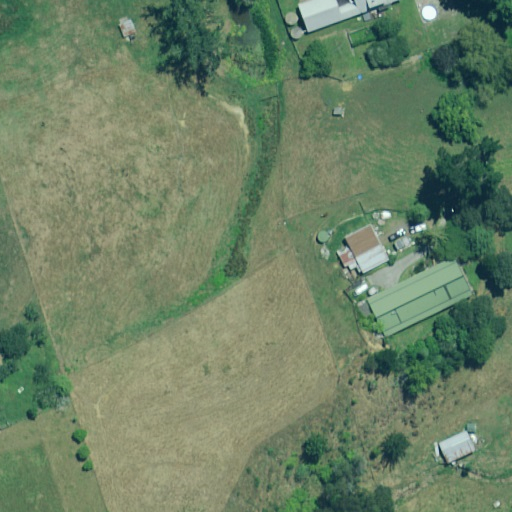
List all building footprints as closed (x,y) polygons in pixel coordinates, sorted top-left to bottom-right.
[(398,0),(353,0),(355,3),(338,9),(335,0),(315,0),(298,6),(307,33),(379,7),(381,11),(390,7),(389,4),(398,0)] [(300,22),(297,11),(283,15),(287,26),(300,22)] [(456,30),(446,21),(438,32),(448,40),(456,30)] [(380,245),(371,226),(346,237),(349,244),(335,250),(344,269),(349,267),(351,272),(359,268),(362,274),(388,262),(380,245)] [(472,295),(454,259),(367,300),(385,337),(472,295)] [(474,451),(466,432),(439,445),(448,463),(474,451)]
